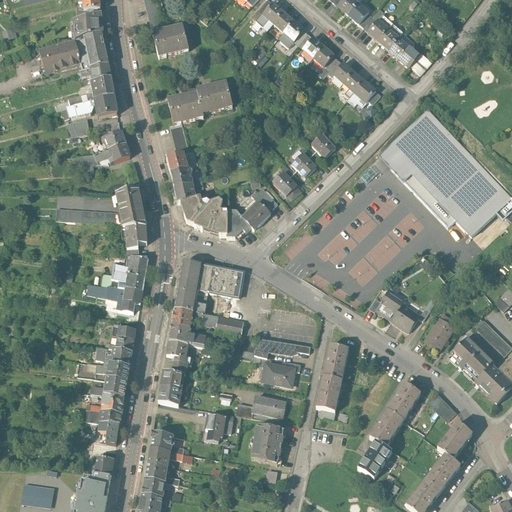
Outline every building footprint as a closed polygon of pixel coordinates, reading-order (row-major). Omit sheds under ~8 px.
[(78,0),(79,5),(83,4),(84,12),(84,13),(100,12),(99,3),(99,0),(78,0)] [(162,24),(156,0),(143,0),(151,27),(162,24)] [(242,0),(248,4),(247,5),(252,9),(259,0),(242,0)] [(337,0),(333,5),(337,9),(345,0),(337,0)] [(349,0),(345,0),(337,9),(348,18),(357,7),(349,0)] [(268,3),(259,13),(262,16),(263,17),(272,7),(268,3)] [(283,16),(272,7),(263,17),(269,22),(274,26),(283,16)] [(357,7),(348,18),(358,28),(359,27),(368,17),(357,7)] [(100,12),(84,13),(84,12),(81,13),(82,22),(101,17),(100,12)] [(372,20),(363,31),(368,35),(381,19),(382,19),(384,17),(379,13),(372,20)] [(263,17),(262,16),(255,24),(262,30),(269,22),(263,17)] [(293,25),(283,16),(274,26),(284,35),(293,25)] [(82,22),(81,23),(74,25),(76,46),(84,44),(102,39),(104,38),(101,17),(82,22)] [(368,17),(359,27),(363,31),(372,20),(368,17)] [(368,35),(367,35),(378,45),(392,28),(382,19),(381,19),(368,35)] [(304,34),(293,25),(284,35),(295,44),(304,34)] [(183,28),(153,36),(159,61),(189,53),(183,28)] [(392,28),(378,45),(388,53),(398,42),(402,37),(392,28)] [(304,34),(295,44),(299,48),(308,37),(304,34)] [(308,37),(299,48),(304,52),(313,41),(308,37)] [(102,39),(84,44),(87,58),(105,55),(102,39)] [(323,50),(313,41),(304,52),(303,53),(314,62),(323,50)] [(408,51),(398,42),(388,53),(398,63),(409,72),(419,60),(409,51),(408,51)] [(76,46),(40,55),(48,84),(81,75),(82,77),(91,74),(87,58),(84,44),(76,46)] [(334,60),(323,50),(314,62),(324,70),(324,71),(334,60)] [(105,55),(87,58),(91,74),(108,71),(105,55)] [(334,60),(324,71),(324,70),(318,77),(322,82),(327,76),(338,63),(334,60)] [(338,63),(327,76),(332,80),(333,78),(342,67),(338,63)] [(353,76),(342,67),(333,78),(344,87),(353,76)] [(108,71),(91,74),(94,87),(111,83),(108,71)] [(363,85),(353,76),(344,87),(354,96),(363,85)] [(111,83),(94,87),(91,87),(95,106),(114,100),(111,83)] [(226,85),(196,93),(197,96),(203,117),(232,109),(226,85)] [(375,95),(363,85),(354,96),(347,104),(354,110),(357,106),(362,111),(368,104),(375,95)] [(380,99),(375,95),(368,104),(372,108),(380,99)] [(197,96),(168,104),(174,128),(182,126),(204,120),(203,117),(197,96)] [(95,106),(91,107),(92,112),(96,111),(98,122),(117,118),(114,100),(95,106)] [(91,107),(74,112),(77,121),(91,117),(92,112),(91,107)] [(511,199),(427,112),(379,159),(448,229),(456,222),(471,238),(496,214),(503,222),(506,219),(511,224),(511,223),(511,199)] [(87,125),(74,128),(77,141),(90,139),(87,125)] [(182,126),(174,128),(170,129),(178,158),(184,157),(190,155),(182,126)] [(332,139),(324,131),(319,136),(322,139),(322,138),(327,144),(332,139)] [(121,136),(105,142),(105,141),(101,142),(103,147),(104,146),(105,148),(107,148),(107,149),(109,154),(125,148),(121,136)] [(327,144),(322,138),(322,139),(311,149),(324,162),(335,151),(327,144)] [(96,145),(89,147),(94,160),(101,157),(99,152),(96,145)] [(101,157),(94,160),(96,166),(108,161),(109,160),(111,159),(112,163),(109,164),(111,168),(130,161),(125,148),(109,154),(101,157)] [(312,158),(305,150),(300,155),(302,158),(303,157),(308,162),(312,158)] [(178,158),(165,162),(170,177),(188,172),(184,157),(178,158)] [(308,162),(303,157),(302,158),(292,168),(305,181),(316,170),(308,162)] [(289,181),(293,177),(286,169),(281,174),(283,176),(283,175),(289,181)] [(188,172),(170,177),(174,192),(192,188),(188,172)] [(289,181),(283,175),(283,176),(272,186),(286,200),(287,199),(291,204),(301,194),(296,190),(297,189),(289,181)] [(192,188),(174,192),(176,208),(180,207),(195,202),(192,188)] [(347,190),(332,207),(339,213),(354,196),(347,190)] [(138,192),(117,198),(121,218),(123,228),(123,231),(126,231),(146,230),(138,192)] [(278,207),(263,192),(258,196),(256,194),(250,200),(256,206),(257,206),(262,211),(263,210),(264,211),(268,207),(272,212),(278,207)] [(195,202),(180,207),(186,224),(193,227),(194,230),(202,233),(203,230),(218,235),(218,238),(226,239),(226,241),(234,241),(242,234),(244,236),(251,230),(241,221),(235,215),(222,214),(220,213),(222,205),(218,202),(210,205),(206,203),(202,204),(200,199),(195,202)] [(256,206),(241,221),(251,230),(253,233),(267,219),(269,217),(264,211),(263,210),(262,211),(257,206),(256,206)] [(116,216),(56,214),(55,225),(123,228),(121,218),(116,218),(116,216)] [(146,230),(126,231),(128,260),(133,261),(139,262),(139,252),(135,252),(135,248),(147,247),(146,230)] [(178,291),(207,296),(211,271),(183,266),(178,291)] [(118,269),(117,274),(113,274),(110,290),(126,292),(129,271),(118,269)] [(137,272),(129,271),(126,292),(143,295),(147,271),(137,270),(137,272)] [(211,271),(207,296),(238,301),(243,276),(211,271)] [(110,290),(107,290),(107,299),(114,300),(115,295),(122,296),(125,294),(126,292),(110,290)] [(511,293),(509,290),(494,306),(503,314),(511,304),(511,293)] [(207,296),(178,291),(175,312),(193,315),(203,317),(207,296)] [(143,295),(126,292),(125,294),(122,314),(133,316),(134,307),(141,308),(143,295)] [(394,301),(387,296),(375,314),(392,324),(402,308),(405,304),(396,298),(394,301)] [(419,319),(402,308),(392,324),(408,335),(418,321),(419,319)] [(430,314),(425,311),(419,319),(418,321),(423,324),(430,314)] [(193,315),(175,312),(172,328),(190,332),(192,322),(193,315)] [(203,317),(193,315),(192,322),(201,324),(200,327),(215,329),(217,319),(203,317)] [(243,324),(217,319),(215,329),(214,336),(241,340),(243,324)] [(439,323),(425,344),(438,353),(449,337),(450,338),(454,332),(439,323)] [(511,351),(483,324),(475,331),(503,358),(511,351)] [(190,332),(172,328),(169,343),(187,347),(188,347),(200,348),(204,349),(205,340),(189,337),(190,332)] [(114,342),(117,343),(133,345),(135,333),(115,331),(114,342)] [(493,367),(465,340),(456,349),(457,350),(450,358),(451,359),(449,361),(496,407),(511,390),(511,357),(496,373),(491,368),(493,367)] [(308,356),(309,348),(260,341),(259,345),(258,353),(255,352),(254,359),(266,361),(267,355),(292,359),(298,356),(297,355),(308,356)] [(133,345),(117,343),(116,349),(109,348),(109,353),(113,354),(132,356),(133,345)] [(187,347),(169,343),(166,358),(174,360),(172,375),(184,377),(185,377),(187,365),(184,365),(187,347)] [(253,361),(254,359),(255,352),(258,353),(259,345),(250,343),(249,348),(244,347),(242,359),(253,361)] [(348,351),(329,347),(329,348),(323,379),(341,383),(348,351)] [(132,356),(113,354),(110,369),(129,372),(132,356)] [(300,367),(283,364),(282,370),(294,372),(294,374),(299,375),(300,367)] [(282,370),(267,367),(264,384),(291,389),(294,374),(294,372),(282,370)] [(110,369),(109,370),(106,384),(127,387),(129,372),(110,369)] [(172,375),(163,374),(161,389),(163,390),(181,393),(184,377),(172,375)] [(341,383),(323,379),(322,380),(323,380),(316,410),(316,411),(335,415),(341,383)] [(127,387),(106,384),(104,399),(124,402),(127,387)] [(404,387),(387,413),(403,424),(420,397),(404,386),(404,387)] [(181,393),(163,390),(162,394),(160,394),(158,405),(178,408),(181,393)] [(222,404),(230,405),(231,397),(223,396),(222,404)] [(276,399),(263,396),(262,401),(255,400),(252,416),(283,421),(286,405),(275,403),(276,399)] [(455,417),(437,398),(428,407),(447,425),(455,417)] [(124,402),(104,399),(101,415),(121,418),(124,402)] [(386,414),(370,440),(369,441),(375,444),(385,451),(386,451),(403,424),(387,413),(386,414)] [(121,418),(101,415),(101,416),(87,414),(85,425),(99,427),(109,429),(109,427),(120,429),(121,418)] [(225,420),(208,418),(205,435),(206,435),(204,444),(218,446),(219,440),(222,441),(222,436),(224,423),(225,420)] [(232,424),(224,423),(222,436),(231,437),(232,424)] [(457,426),(437,452),(445,458),(452,463),(472,438),(457,426)] [(120,429),(109,427),(109,429),(99,427),(98,435),(108,437),(106,447),(116,449),(120,429)] [(263,430),(257,429),(255,442),(256,443),(255,448),(254,449),(252,462),(257,463),(258,464),(277,467),(278,460),(281,459),(281,455),(280,455),(281,450),(282,449),(283,443),(281,441),(283,432),(265,430),(263,430)] [(172,439),(153,435),(152,441),(152,442),(150,452),(169,456),(171,449),(172,439)] [(385,451),(375,444),(358,471),(357,472),(374,482),(391,455),(386,451),(385,451)] [(184,451),(171,449),(169,456),(182,458),(184,451)] [(169,456),(150,452),(148,467),(167,470),(168,462),(169,456)] [(182,458),(169,456),(168,462),(183,464),(184,458),(182,458)] [(445,458),(425,483),(440,495),(460,469),(452,463),(445,458)] [(113,464),(96,461),(93,478),(111,480),(113,464)] [(167,470),(148,467),(144,484),(164,487),(165,480),(167,470)] [(80,495),(78,494),(74,511),(105,511),(111,480),(93,478),(84,477),(80,495)] [(181,482),(165,480),(164,487),(178,490),(179,484),(181,485),(181,482)] [(425,483),(405,509),(409,511),(427,511),(440,495),(425,483)] [(164,487),(144,484),(143,491),(142,499),(161,502),(164,487)] [(50,511),(54,493),(25,489),(21,508),(46,511),(50,511)] [(181,497),(174,495),(172,502),(180,504),(181,497)] [(159,511),(161,502),(142,499),(139,511),(159,511)]
